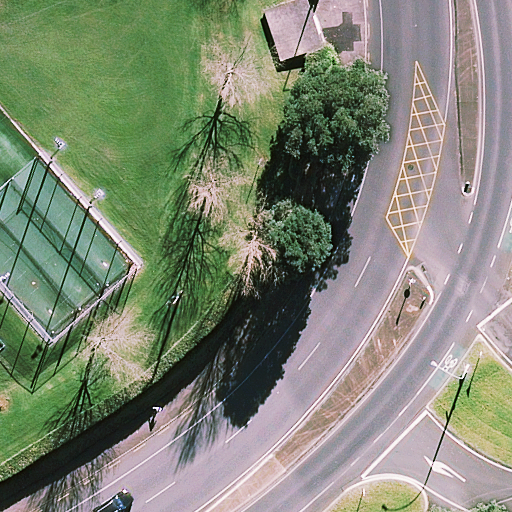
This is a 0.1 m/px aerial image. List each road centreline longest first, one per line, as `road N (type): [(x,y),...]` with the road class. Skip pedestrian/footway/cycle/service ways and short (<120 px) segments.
road 1 (secondary): [(145,511),(308,359),(360,279),(393,205),(411,124)]
road 2 (secondary): [(493,0),(503,126),(470,272)]
road 3 (secondary): [(470,272),(425,354),(379,414)]
road 4 (tertiary): [(470,272),(411,124)]
road 5 (tertiary): [(511,496),(473,488),(379,414)]
road 6 (secondary): [(379,414),(274,511)]
road 7 (secondary): [(411,124),(412,0)]
